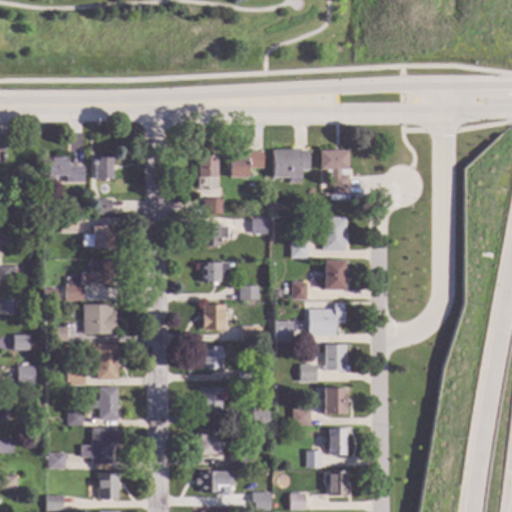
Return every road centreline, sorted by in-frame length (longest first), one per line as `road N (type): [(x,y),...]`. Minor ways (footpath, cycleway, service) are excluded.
road 1 (residential): [(154,511),(151,105)]
road 2 (secondary): [(151,105),(511,111)]
road 3 (residential): [(398,185),(381,200),(376,226),(378,511)]
road 4 (secondary): [(438,87),(151,105)]
road 5 (motorway): [(511,264),(469,511)]
road 6 (residential): [(427,322),(441,292),(439,113)]
road 7 (secondary): [(151,105),(0,106)]
